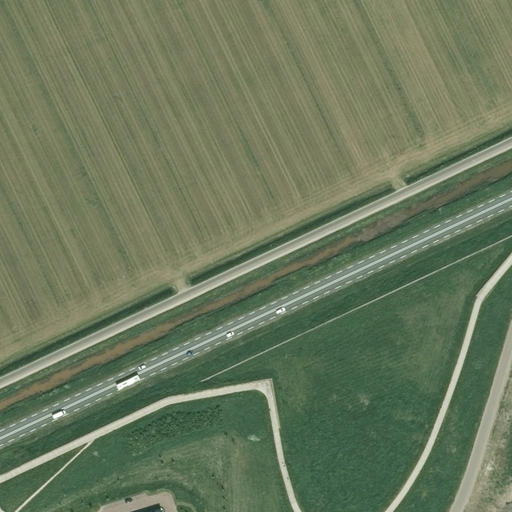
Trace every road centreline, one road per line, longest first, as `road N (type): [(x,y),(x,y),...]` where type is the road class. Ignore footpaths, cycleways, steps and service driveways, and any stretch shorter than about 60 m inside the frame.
road 1 (unclassified): [(0,382),(511,142)]
road 2 (primary): [(0,438),(511,199)]
road 3 (residential): [(511,334),(455,511)]
